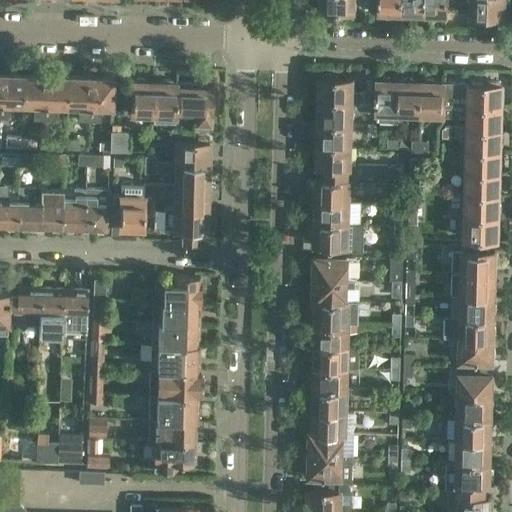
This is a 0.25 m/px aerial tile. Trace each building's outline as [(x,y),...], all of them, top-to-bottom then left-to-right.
[(321,0),(322,9),(324,9),(324,11),(332,12),(332,10),(354,10),(354,9),(356,9),(356,0),(321,0)] [(402,0),(379,0),(379,11),(383,12),(385,14),(391,14),(393,12),(402,12),(402,0)] [(424,13),(424,0),(402,0),(402,12),(405,12),(407,14),(412,15),(415,13),(424,13)] [(446,0),(424,0),(424,13),(426,13),(429,15),(434,15),(437,14),(446,14),(446,9),(446,0)] [(446,0),(446,9),(471,10),(471,15),(490,15),(490,17),(502,18),(502,16),(504,16),(504,13),(509,13),(511,11),(511,0),(446,0)] [(22,103),(23,75),(1,74),(0,102),(0,122),(9,123),(9,118),(10,118),(10,102),(22,103)] [(320,77),(319,99),(369,101),(369,103),(376,103),(377,93),(352,92),(352,89),(355,90),(355,80),(352,80),(352,78),(331,78),(331,75),(322,74),(322,77),(320,77)] [(44,119),(46,75),(23,75),(22,103),(32,103),(32,119),(44,119)] [(67,104),(68,76),(46,75),(44,119),(55,120),(55,104),(67,104)] [(89,121),(91,77),(68,76),(67,104),(78,105),(77,120),(89,121)] [(112,78),(91,77),(89,121),(100,121),(100,106),(111,106),(111,105),(114,102),(114,96),(112,94),(112,78)] [(152,114),(154,81),(145,81),(143,79),(137,78),(135,80),(131,80),(130,113),(152,114)] [(397,112),(398,80),(391,80),(389,78),(383,78),(381,79),(377,79),(377,93),(376,103),(376,109),(376,112),(397,112)] [(419,113),(420,81),(413,81),(411,79),(405,78),(403,80),(398,80),(397,112),(419,113)] [(175,110),(176,86),(176,82),(173,82),(171,80),(165,79),(163,81),(154,81),(152,114),(175,115),(175,110)] [(441,107),(442,104),(442,82),(435,81),(432,79),(427,79),(424,81),(420,81),(419,113),(441,114),(441,107)] [(214,90),(211,90),(211,81),(198,81),(198,87),(176,86),(175,114),(188,115),(188,111),(196,111),(195,122),(209,122),(210,108),(213,108),(214,90)] [(444,82),(442,82),(442,104),(467,105),(501,106),(501,103),(503,103),(504,87),(502,87),(502,84),(499,84),(500,82),(488,81),(487,83),(469,83),(469,84),(444,83),(444,82)] [(351,123),(351,108),(376,109),(376,103),(369,103),(369,101),(319,99),(319,108),(317,111),(317,116),(319,119),(319,122),(351,123)] [(501,115),(501,106),(467,105),(467,127),(500,128),(501,125),(503,123),(503,117),(501,115)] [(451,120),(452,108),(441,107),(441,114),(441,119),(451,120)] [(350,145),(351,123),(319,122),(318,130),(316,133),(316,138),(318,141),(318,144),(350,145)] [(373,123),(368,123),(367,134),(376,135),(376,126),(373,123)] [(442,129),(442,137),(451,138),(451,126),(446,126),(442,129)] [(500,137),(500,128),(467,127),(466,149),(500,150),(500,147),(502,145),(502,139),(500,137)] [(193,140),(193,129),(178,129),(178,140),(175,140),(175,162),(208,163),(208,141),(206,141),(206,138),(197,138),(197,140),(193,140)] [(110,131),(110,142),(110,152),(129,152),(129,131),(110,131)] [(21,148),(21,138),(6,137),(5,148),(21,148)] [(36,138),(21,138),(21,148),(35,149),(36,138)] [(386,138),(386,148),(398,148),(398,139),(386,138)] [(421,151),(421,140),(411,139),(411,151),(421,151)] [(55,140),(43,140),(43,149),(55,149),(55,140)] [(67,140),(66,149),(79,150),(79,141),(67,140)] [(428,146),(429,140),(421,140),(421,151),(428,152),(428,146)] [(110,152),(110,142),(98,142),(98,151),(110,152)] [(350,162),(350,145),(318,144),(318,152),(316,155),(315,160),(317,163),(317,166),(322,166),(321,177),(346,178),(395,179),(395,174),(404,174),(404,163),(396,163),(395,164),(350,162)] [(500,159),(500,150),(466,149),(465,171),(499,172),(499,169),(501,167),(502,162),(500,159)] [(0,164),(18,166),(18,153),(0,153),(0,162),(0,164)] [(18,166),(35,167),(36,153),(18,153),(18,166)] [(64,154),(51,153),(51,164),(64,164),(64,154)] [(86,165),(86,155),(78,154),(77,165),(86,165)] [(101,155),(86,155),(86,165),(101,166),(101,155)] [(121,155),(112,155),(112,167),(121,167),(121,155)] [(144,156),(143,165),(154,165),(155,157),(144,156)] [(410,157),(409,170),(418,170),(419,158),(410,157)] [(208,172),(208,163),(175,162),(175,184),(207,185),(207,182),(209,180),(209,174),(208,172)] [(154,174),(154,165),(143,165),(143,174),(154,174)] [(418,180),(418,170),(409,170),(409,180),(418,180)] [(499,181),(499,172),(465,171),(465,193),(499,194),(499,191),(501,189),(501,184),(499,181)] [(403,185),(404,174),(395,174),(395,179),(394,185),(403,185)] [(346,178),(321,177),(317,177),(317,180),(315,182),(315,188),(317,191),(316,199),(348,200),(348,180),(346,179),(346,178)] [(207,188),(207,185),(175,184),(174,206),(207,207),(207,198),(209,196),(209,190),(207,188)] [(0,225),(18,227),(19,187),(0,185),(0,225)] [(40,227),(41,187),(19,187),(18,227),(40,227)] [(62,228),(64,188),(41,187),(40,227),(62,228)] [(85,229),(86,189),(64,188),(62,228),(85,229)] [(107,230),(108,190),(86,189),(85,229),(107,230)] [(498,203),(499,194),(465,193),(464,216),(498,216),(498,213),(500,211),(500,205),(498,203)] [(142,214),(143,205),(143,197),(143,195),(120,194),(119,227),(122,227),(125,229),(130,229),(133,227),(142,227),(142,214)] [(154,198),(143,197),(143,205),(153,206),(154,198)] [(360,200),(348,200),(316,199),(316,202),(314,204),(314,210),(316,212),(316,221),(347,222),(359,223),(360,200)] [(418,202),(409,201),(408,213),(417,213),(418,202)] [(153,214),(153,206),(143,205),(142,214),(153,214)] [(206,229),(207,207),(174,206),(174,215),(173,228),(182,229),(182,237),(193,237),(194,229),(195,229),(195,232),(204,232),(204,229),(206,229)] [(403,213),(402,213),(394,213),(394,224),(403,225),(403,213)] [(417,224),(417,213),(408,213),(408,224),(417,224)] [(498,222),(498,216),(464,216),(464,237),(498,239),(498,233),(500,230),(500,225),(498,222)] [(347,245),(347,222),(316,221),(316,224),(314,226),(313,232),(315,235),(315,244),(347,245)] [(402,236),(403,225),(394,224),(393,235),(402,236)] [(406,245),(406,270),(415,271),(416,245),(406,245)] [(495,251),(461,250),(453,249),(452,272),(495,274),(495,265),(497,265),(497,264),(499,262),(499,256),(497,254),(497,253),(495,253),(495,251)] [(314,270),(314,278),(355,279),(359,276),(359,261),(355,257),(315,256),(315,259),(313,262),(312,267),(314,270)] [(392,280),(401,280),(402,280),(403,269),(393,268),(392,280)] [(414,292),(415,271),(406,270),(405,292),(414,292)] [(494,282),(495,274),(452,272),(452,294),(494,296),(494,292),(496,290),(496,284),(494,282)] [(167,273),(159,273),(157,273),(156,283),(158,283),(157,298),(162,298),(162,302),(199,303),(199,302),(200,302),(201,282),(192,282),(192,281),(176,281),(167,281),(167,273)] [(354,291),(355,279),(314,278),(314,287),(312,289),(312,295),(313,297),(313,301),(316,301),(348,302),(359,302),(360,302),(361,291),(354,291)] [(117,299),(117,279),(97,279),(93,279),(93,299),(117,299)] [(401,297),(401,280),(392,280),(391,296),(401,297)] [(39,323),(40,287),(16,286),(16,293),(8,293),(8,309),(16,309),(16,311),(26,311),(26,322),(39,323)] [(38,335),(62,336),(63,288),(40,287),(39,323),(38,335)] [(85,337),(87,288),(63,288),(62,336),(85,337)] [(8,309),(8,293),(8,290),(0,289),(0,333),(7,334),(8,309)] [(414,314),(414,292),(405,292),(405,313),(414,314)] [(494,304),(494,296),(452,294),(451,316),(459,316),(493,318),(493,314),(496,312),(496,306),(494,304)] [(107,318),(116,318),(117,299),(93,299),(92,317),(107,318)] [(359,302),(348,302),(316,301),(316,309),(314,311),(314,317),(316,319),(316,323),(348,324),(356,324),(358,324),(359,302)] [(199,322),(199,303),(162,302),(161,313),(147,312),(147,321),(152,321),(163,321),(199,322)] [(392,313),(392,323),(401,323),(401,313),(392,313)] [(414,325),(414,314),(405,313),(404,325),(414,325)] [(493,326),(493,318),(459,316),(459,338),(493,340),(493,336),(495,334),(495,328),(493,326)] [(107,329),(107,318),(92,317),(92,328),(107,329)] [(198,344),(198,343),(199,322),(163,321),(152,321),(151,342),(170,342),(170,343),(198,344)] [(356,324),(348,324),(316,323),(316,331),(314,333),(313,339),(315,341),(315,344),(347,345),(348,332),(356,333),(356,324)] [(401,336),(401,323),(392,323),(391,335),(401,336)] [(493,347),(493,340),(459,338),(458,360),(487,361),(492,361),(492,358),(494,355),(494,350),(493,347)] [(199,343),(198,343),(198,344),(170,343),(170,342),(151,342),(150,368),(166,369),(166,368),(200,369),(200,368),(198,368),(199,343)] [(358,346),(347,345),(315,344),(315,353),(313,355),(313,361),(315,363),(315,366),(347,367),(358,367),(358,346)] [(412,353),(404,353),(403,353),(403,364),(412,365),(412,353)] [(103,356),(89,355),(89,366),(102,366),(103,356)] [(391,356),(390,367),(399,367),(400,357),(391,356)] [(492,373),(487,373),(487,361),(458,360),(458,394),(491,395),(492,386),(494,383),(494,378),(492,375),(492,373)] [(412,376),(412,365),(403,364),(403,376),(412,376)] [(102,376),(102,366),(89,366),(88,375),(102,376)] [(346,389),(347,367),(315,366),(315,375),(312,377),(312,383),(314,385),(314,388),(346,389)] [(399,379),(399,367),(390,367),(390,379),(399,379)] [(199,394),(199,385),(200,369),(166,368),(166,369),(165,393),(165,394),(199,394)] [(346,410),(346,389),(314,388),(314,397),(312,399),(312,405),(314,407),(314,409),(346,410)] [(101,392),(88,392),(88,402),(101,403),(101,392)] [(197,420),(197,402),(197,395),(199,395),(199,394),(165,394),(165,393),(149,392),(149,419),(196,421),(196,420),(197,420)] [(402,409),(402,414),(411,415),(412,393),(403,392),(402,409)] [(491,399),(491,395),(458,394),(457,417),(491,418),(491,409),(493,407),(493,401),(491,399)] [(398,411),(399,400),(389,400),(389,411),(398,411)] [(356,412),(356,410),(346,410),(314,409),(314,413),(312,415),(311,420),(313,423),(313,431),(355,433),(355,430),(357,426),(357,417),(356,412)] [(398,423),(398,411),(389,411),(389,423),(398,423)] [(411,426),(411,415),(402,414),(401,426),(411,426)] [(106,418),(88,417),(87,435),(105,436),(106,418)] [(491,421),(491,418),(457,417),(457,439),(490,440),(490,431),(492,429),(492,423),(491,421)] [(195,441),(196,421),(149,419),(148,439),(154,439),(195,441)] [(354,455),(355,433),(313,431),(310,431),(310,434),(308,437),(308,442),(310,445),(309,453),(354,455)] [(36,434),(35,461),(56,461),(57,442),(46,441),(46,434),(36,434)] [(58,434),(58,440),(57,461),(81,462),(82,435),(58,434)] [(34,461),(34,440),(9,439),(8,459),(34,461)] [(194,462),(195,441),(154,439),(153,468),(177,468),(177,462),(194,462)] [(490,442),(490,440),(457,439),(456,461),(489,462),(490,453),(492,450),(492,445),(490,442)] [(397,455),(398,444),(389,444),(388,455),(397,455)] [(412,447),(402,447),(402,458),(411,459),(412,447)] [(86,465),(108,466),(109,452),(87,451),(86,465)] [(352,483),(354,455),(309,453),(309,462),(307,465),(307,470),(309,473),(309,476),(314,476),(341,477),(341,483),(352,483)] [(397,467),(397,455),(388,455),(388,467),(397,467)] [(411,471),(411,459),(402,458),(402,470),(411,471)] [(489,469),(489,462),(456,461),(447,461),(446,491),(458,491),(459,483),(484,484),(489,484),(489,481),(491,482),(491,481),(493,478),(493,473),(491,470),(489,469)] [(0,467),(0,479),(18,481),(19,468),(0,467)] [(103,483),(104,471),(79,471),(79,483),(103,483)] [(351,511),(352,489),(350,489),(350,484),(341,484),(341,483),(341,477),(314,476),(314,489),(308,489),(308,492),(306,495),(306,500),(308,503),(308,511),(340,511),(339,511),(351,511)] [(0,492),(18,493),(18,481),(0,479),(0,492)] [(491,496),(483,496),(484,484),(459,483),(458,491),(457,511),(490,511),(490,510),(492,508),(492,502),(490,500),(491,496)] [(0,504),(18,504),(18,493),(0,492),(0,504)] [(388,502),(387,511),(397,511),(397,502),(388,502)]
